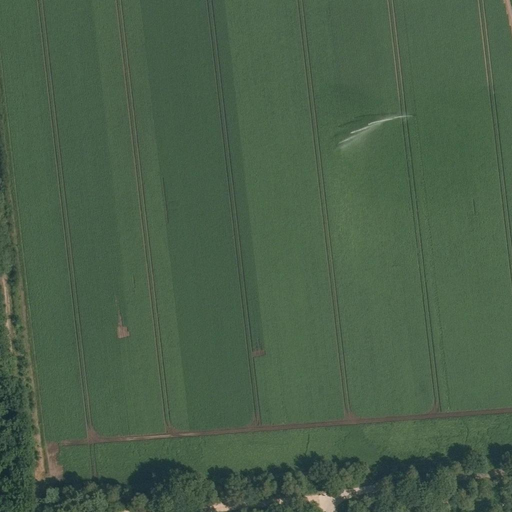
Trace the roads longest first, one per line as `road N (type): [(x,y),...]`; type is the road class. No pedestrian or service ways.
road 1 (track): [(30,511),(0,254)]
road 2 (unclassified): [(327,511),(325,496),(511,473)]
road 3 (track): [(148,511),(325,496)]
